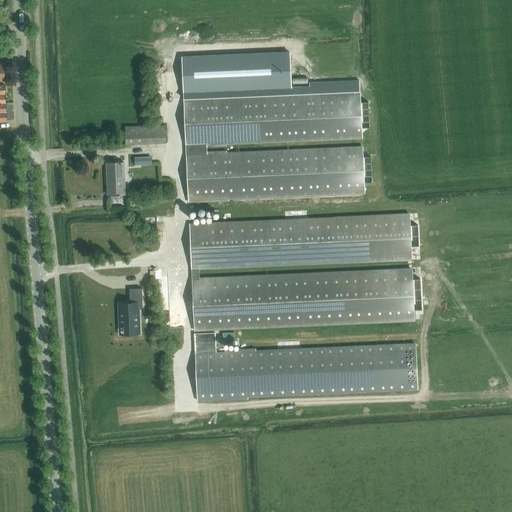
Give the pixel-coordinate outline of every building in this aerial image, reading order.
[(290,53),(182,57),(184,91),(292,87),(290,53)] [(224,97),(184,98),(188,202),(229,200),(229,199),(364,192),(362,147),(206,154),(205,144),(362,137),(361,128),(360,102),(360,92),(224,98),(224,97)] [(164,125),(124,127),(125,143),(165,142),(164,125)] [(124,162),(112,163),(106,163),(107,195),(125,194),(124,162)] [(199,279),(198,269),(411,259),(409,214),(189,224),(194,330),(413,320),(412,269),(199,279)] [(120,324),(124,323),(125,331),(125,335),(134,334),(134,331),(138,330),(138,331),(139,331),(138,308),(143,308),(142,288),(129,289),(129,303),(119,304),(119,324),(120,324)] [(215,333),(194,334),(195,358),(193,358),(194,369),(196,368),(196,384),(195,384),(195,395),(197,395),(197,401),(248,399),(247,397),(417,390),(415,344),(255,351),(255,349),(224,351),(225,352),(199,353),(199,351),(216,350),(215,333)]
